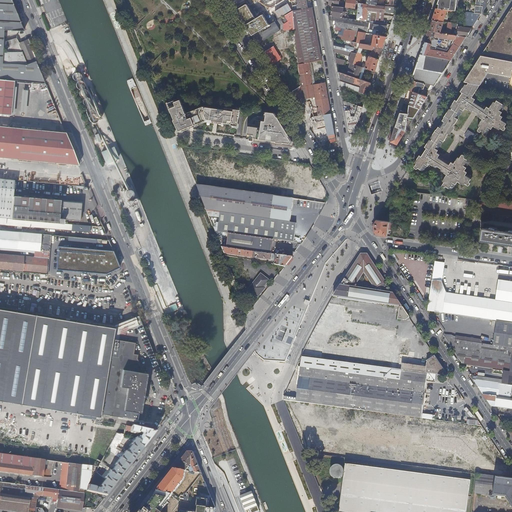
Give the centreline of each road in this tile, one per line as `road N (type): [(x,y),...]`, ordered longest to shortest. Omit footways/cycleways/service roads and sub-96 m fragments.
road 1 (secondary): [(189,416),(23,0)]
road 2 (primary): [(348,211),(189,416)]
road 3 (secondary): [(371,245),(511,452)]
road 4 (residential): [(359,170),(389,172),(501,0)]
road 5 (tertiary): [(217,0),(313,153)]
road 6 (primary): [(419,0),(359,170)]
road 7 (residential): [(359,170),(345,151),(319,0)]
road 8 (residential): [(511,260),(371,245)]
road 9 (primary): [(189,416),(116,511)]
